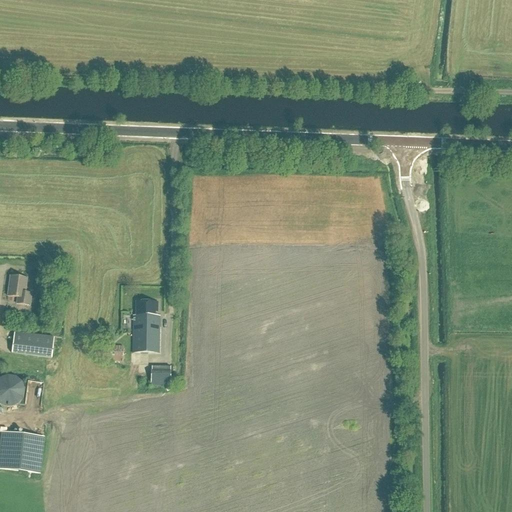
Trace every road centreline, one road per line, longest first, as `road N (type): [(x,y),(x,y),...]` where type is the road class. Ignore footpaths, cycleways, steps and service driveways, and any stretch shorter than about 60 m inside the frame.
road 1 (track): [(416,91),(0,77)]
road 2 (tertiary): [(404,142),(0,127)]
road 3 (unclassified): [(426,511),(422,278),(404,142)]
road 4 (track): [(175,134),(167,358)]
